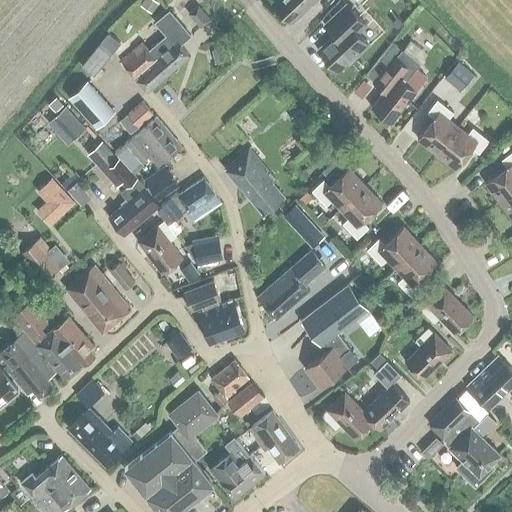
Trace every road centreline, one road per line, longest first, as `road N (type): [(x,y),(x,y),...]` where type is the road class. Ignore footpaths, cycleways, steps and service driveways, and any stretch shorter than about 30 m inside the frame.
road 1 (residential): [(357,481),(493,332),(487,292),(421,195),(250,3)]
road 2 (residential): [(259,344),(228,203),(159,107)]
road 3 (residential): [(42,416),(163,297)]
road 4 (residential): [(136,511),(42,416)]
road 5 (residential): [(163,297),(211,360),(259,344)]
road 6 (residential): [(318,458),(259,344)]
